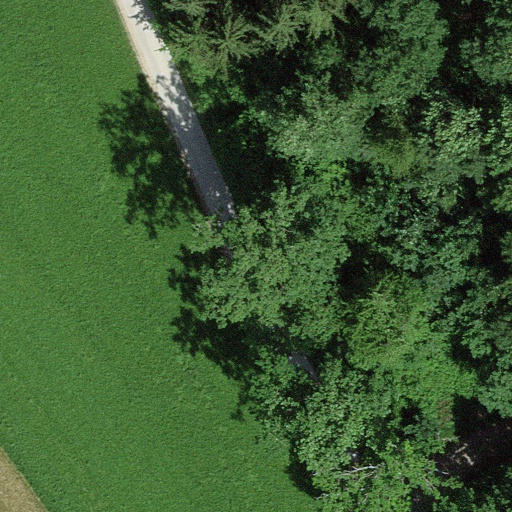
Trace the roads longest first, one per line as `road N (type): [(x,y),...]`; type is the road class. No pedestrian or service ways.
road 1 (track): [(379,511),(140,0)]
road 2 (track): [(396,511),(511,436)]
